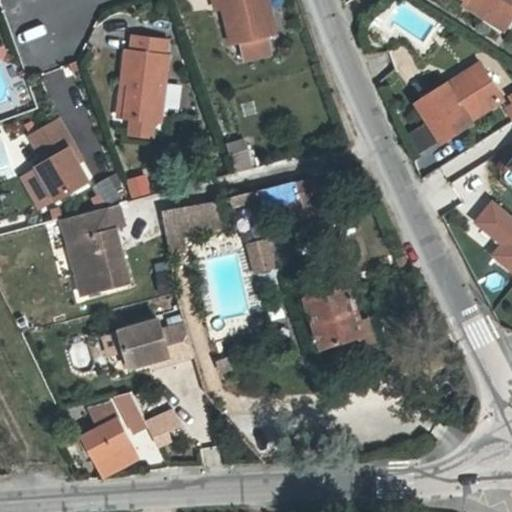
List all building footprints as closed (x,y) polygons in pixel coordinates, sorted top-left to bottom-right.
[(232,46),(244,43),(265,38),(276,35),(267,0),(214,0),(215,0),(221,0),(224,8),(232,46)] [(221,0),(215,0),(217,9),(224,8),(221,0)] [(511,0),(467,0),(465,4),(486,18),(489,12),(493,12),(511,23),(511,20),(511,0)] [(489,12),(486,18),(506,30),(511,23),(493,12),(489,12)] [(125,117),(133,118),(153,121),(161,122),(169,55),(167,55),(169,40),(134,36),(132,51),(127,50),(123,82),(129,83),(125,117)] [(268,52),(265,38),(244,43),(247,57),(268,52)] [(451,91),(483,70),(479,64),(447,85),(451,91)] [(503,101),(483,70),(451,91),(447,85),(416,105),(442,143),(472,124),(471,121),(503,101)] [(166,81),(163,105),(176,106),(179,83),(166,81)] [(129,83),(123,82),(119,117),(125,117),(129,83)] [(151,136),(153,121),(133,118),(131,134),(151,136)] [(45,162),(37,167),(57,200),(89,182),(70,149),(75,147),(60,120),(31,136),(45,162)] [(410,133),(420,150),(437,140),(427,123),(410,133)] [(230,142),(233,154),(247,150),(244,139),(230,142)] [(251,167),(247,150),(233,154),(237,171),(251,167)] [(57,200),(37,167),(23,174),(43,208),(57,200)] [(337,172),(341,196),(349,194),(345,170),(337,172)] [(341,196),(337,172),(296,181),(263,190),(269,212),(289,207),(299,246),(336,234),(327,208),(325,200),(341,196)] [(121,198),(109,177),(96,184),(108,205),(121,198)] [(146,178),(129,183),(134,198),(150,193),(146,178)] [(343,204),(341,196),(325,200),(327,208),(343,204)] [(511,217),(489,199),(469,222),(496,245),(486,256),(511,277),(511,217)] [(170,254),(173,253),(172,236),(167,213),(195,207),(222,200),(163,211),(170,254)] [(172,236),(173,253),(184,252),(182,234),(227,226),(222,200),(195,207),(167,213),(172,236)] [(119,204),(63,219),(83,296),(130,284),(116,228),(125,226),(119,204)] [(271,265),(265,242),(250,245),(257,269),(271,265)] [(322,348),(341,341),(365,333),(362,322),(349,285),(306,298),(322,348)] [(170,363),(195,356),(185,324),(163,330),(160,320),(120,331),(120,332),(125,350),(131,368),(152,362),(169,357),(170,363)] [(367,320),(362,322),(365,333),(341,341),(346,355),(376,345),(367,320)] [(125,350),(120,332),(105,337),(110,355),(125,350)] [(169,357),(152,362),(154,368),(170,363),(169,357)] [(231,369),(228,359),(218,362),(221,373),(231,369)] [(131,391),(117,395),(138,434),(149,428),(146,423),(131,391)] [(83,437),(104,477),(139,459),(110,403),(89,408),(99,429),(83,437)] [(174,410),(146,423),(149,428),(158,447),(172,441),(168,432),(181,426),(174,410)]
